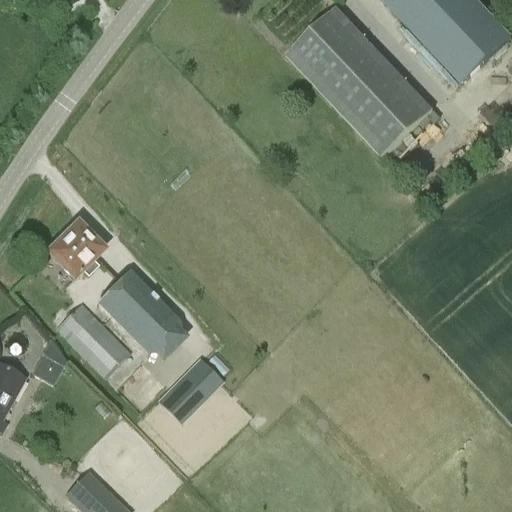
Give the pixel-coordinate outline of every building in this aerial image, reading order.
[(376,0),(460,89),(511,41),(473,0),(376,0)] [(335,13),(285,61),(382,164),(432,117),(335,13)] [(102,255),(76,229),(48,257),(73,283),(102,255)] [(82,307),(56,333),(106,383),(131,357),(105,331),(111,326),(144,360),(179,326),(130,275),(95,310),(96,311),(90,317),(82,307)] [(50,345),(32,377),(55,389),(66,369),(50,345)] [(180,429),(200,409),(222,386),(199,363),(156,405),(180,429)] [(0,424),(0,423),(23,383),(0,369),(0,438),(6,427),(0,424)] [(75,511),(123,511),(87,476),(64,501),(75,511)]
